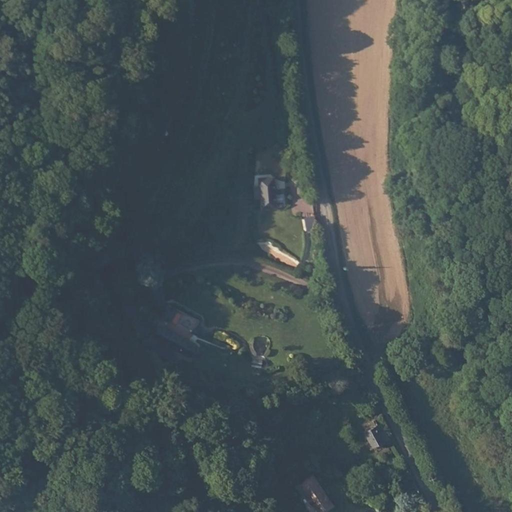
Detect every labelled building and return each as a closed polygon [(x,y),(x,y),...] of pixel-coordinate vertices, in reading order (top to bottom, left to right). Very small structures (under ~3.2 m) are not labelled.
[(307,233),(319,230),(316,216),(304,218),(307,233)] [(142,323),(143,345),(176,343),(180,342),(179,336),(185,333),(183,324),(178,324),(177,319),(142,323)] [(254,328),(252,324),(243,327),(246,332),(254,328)] [(154,356),(155,358),(157,357),(178,355),(176,343),(143,345),(144,346),(146,347),(149,358),(152,358),(154,356)] [(175,373),(181,376),(181,365),(164,367),(166,369),(175,373)] [(378,424),(364,432),(373,447),(387,439),(378,424)] [(295,485),(299,490),(314,479),(309,473),(295,485)] [(314,479),(299,490),(316,511),(325,511),(334,505),(314,479)]
